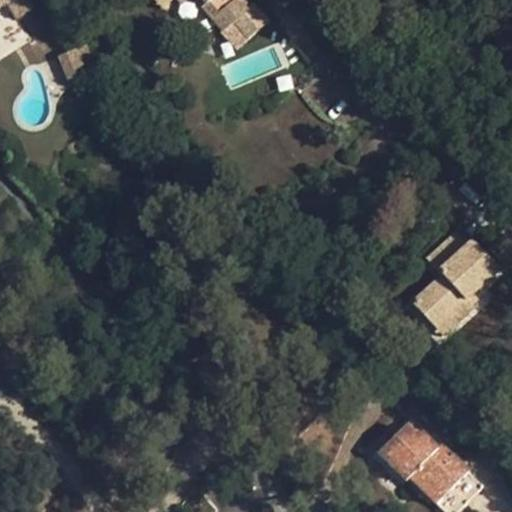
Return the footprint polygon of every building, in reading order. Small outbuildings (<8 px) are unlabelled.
[(0,0),(0,5),(5,2),(16,19),(32,9),(26,0),(0,0)] [(173,0),(153,0),(162,10),(173,0)] [(175,0),(180,5),(185,0),(200,0),(206,6),(203,8),(223,33),(222,35),(236,51),(268,23),(253,7),(249,10),(240,0),(175,0)] [(97,78),(84,46),(70,52),(77,67),(84,65),(90,80),(97,78)] [(90,80),(84,65),(77,67),(70,52),(56,57),(69,88),(90,80)] [(499,272),(471,241),(465,246),(455,235),(427,260),(442,277),(412,305),(434,328),(450,314),(458,323),(474,309),(473,307),(467,301),(478,291),(499,272)] [(478,291),(467,301),(473,307),(483,297),(478,291)] [(434,328),(442,337),(458,323),(450,314),(434,328)] [(438,451),(411,424),(378,455),(406,483),(410,479),(442,511),(458,511),(483,487),(452,457),(448,461),(438,451)] [(452,457),(442,448),(438,451),(448,461),(452,457)]
